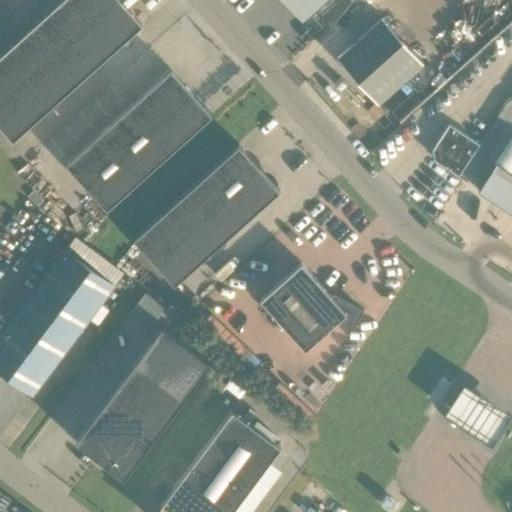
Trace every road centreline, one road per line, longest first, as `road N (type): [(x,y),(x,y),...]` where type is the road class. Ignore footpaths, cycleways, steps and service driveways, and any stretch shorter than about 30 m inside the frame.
road 1 (unclassified): [(511,301),(415,237),(204,0)]
road 2 (unknown): [(511,109),(463,168),(459,203),(462,225),(511,265)]
